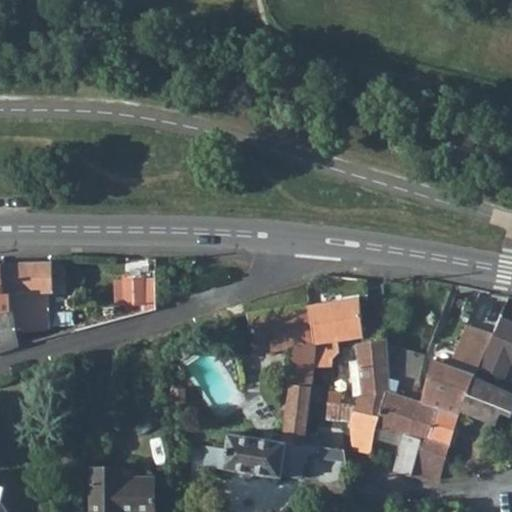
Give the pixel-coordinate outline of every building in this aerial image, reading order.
[(53,263),(2,264),(8,294),(53,293),(53,263)] [(2,264),(0,264),(0,352),(18,347),(17,346),(14,330),(11,309),(8,294),(2,264)] [(143,278),(126,278),(126,303),(143,303),(143,278)] [(53,293),(8,294),(11,309),(20,309),(36,308),(53,308),(53,293)] [(322,302),(308,305),(313,341),(313,369),(328,369),(324,362),(324,342),(331,341),(364,335),(359,297),(329,302),(322,302)] [(283,308),(247,314),(255,353),(282,349),(290,349),(288,387),(310,389),(311,388),(312,382),(313,369),(313,341),(308,305),(283,308)] [(20,309),(11,309),(14,330),(17,346),(25,344),(22,329),(36,329),(36,308),(20,309)] [(493,333),(477,369),(490,374),(503,380),(510,364),(511,365),(511,321),(500,317),(493,333)] [(449,366),(432,359),(428,379),(423,396),(421,403),(431,407),(459,417),(460,410),(459,409),(477,369),(493,333),(468,323),(449,366)] [(359,377),(360,395),(386,392),(389,392),(387,346),(387,340),(377,342),(369,343),(356,345),(359,377)] [(376,430),(373,440),(380,441),(382,430),(402,435),(397,455),(392,470),(398,472),(411,475),(422,439),(431,407),(421,403),(417,402),(412,400),(417,381),(419,372),(426,359),(387,346),(389,392),(386,392),(380,415),(376,430)] [(477,369),(459,409),(460,410),(489,421),(494,409),(510,416),(511,411),(511,395),(485,384),(490,374),(477,369)] [(256,438),(251,474),(281,478),(283,464),(301,466),(303,448),(306,428),(310,389),(288,387),(288,389),(281,442),(256,438)] [(358,396),(354,410),(380,415),(386,392),(360,395),(358,396)] [(422,439),(411,475),(419,477),(441,479),(459,417),(431,407),(422,439)] [(350,425),(350,430),(352,451),(368,454),(370,454),(373,440),(376,430),(380,415),(354,410),(350,425)] [(306,428),(303,448),(314,448),(315,435),(310,435),(311,428),(306,428)] [(204,467),(221,469),(226,433),(209,431),(204,467)] [(226,433),(221,469),(251,474),(256,438),(226,433)] [(121,467),(91,466),(90,511),(155,511),(155,478),(121,477),(121,467)]
